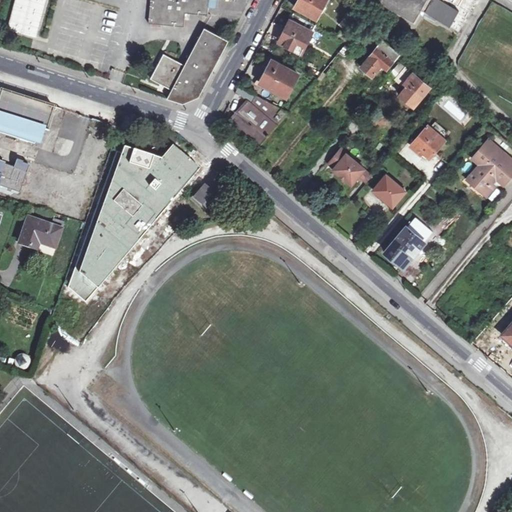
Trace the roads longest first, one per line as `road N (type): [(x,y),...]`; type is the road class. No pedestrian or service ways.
road 1 (unclassified): [(198,131),(511,395)]
road 2 (unclassified): [(0,61),(154,107),(198,131)]
road 3 (unclassified): [(269,0),(198,131)]
